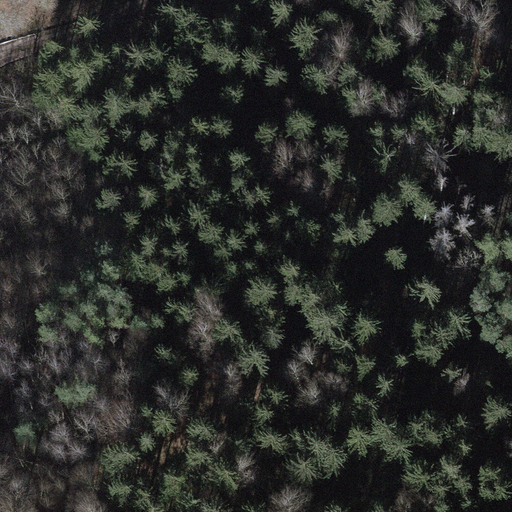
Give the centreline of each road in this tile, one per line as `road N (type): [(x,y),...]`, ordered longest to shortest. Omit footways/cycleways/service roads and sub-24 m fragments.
road 1 (track): [(69,511),(511,225)]
road 2 (track): [(0,64),(170,0)]
